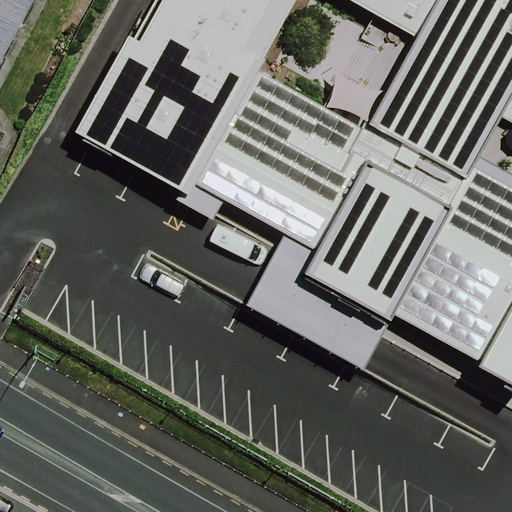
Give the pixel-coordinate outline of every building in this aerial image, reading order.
[(0,0),(0,66),(35,0),(0,0)] [(151,0),(63,151),(267,269),(339,146),(243,91),(295,0),(311,0),(395,48),(423,0),(151,0)] [(506,0),(423,0),(346,134),(430,182),(505,54),(483,42),(506,0)] [(511,46),(511,66),(478,126),(511,145),(511,12),(497,38),(511,46)] [(511,199),(450,164),(358,322),(471,387),(511,315),(511,199)] [(419,218),(337,171),(277,275),(358,322),(419,218)]
